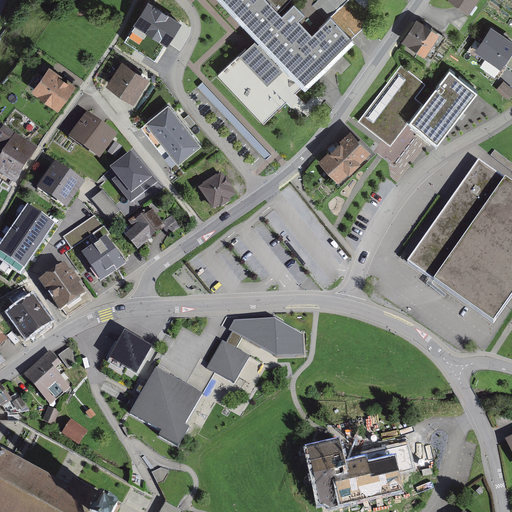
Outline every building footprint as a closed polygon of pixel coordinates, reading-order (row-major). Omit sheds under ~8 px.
[(0,0),(0,18),(8,0),(0,0)] [(228,0),(264,36),(223,76),(268,123),(357,37),(336,16),(318,33),(305,19),(311,13),(299,0),(228,0)] [(323,0),(315,7),(327,22),(342,10),(333,0),(323,0)] [(475,0),(451,0),(468,11),(475,0)] [(160,11),(146,32),(168,46),(182,26),(160,11)] [(430,58),(442,38),(417,22),(404,41),(430,58)] [(511,42),(491,29),(480,46),(490,53),(482,64),(498,75),(511,54),(511,42)] [(122,65),(109,85),(133,101),(146,81),(122,65)] [(398,65),(358,120),(392,145),(411,119),(441,141),(479,88),(450,67),(424,104),(414,96),(423,84),(398,65)] [(73,89),(49,71),(34,91),(59,109),(73,89)] [(511,87),(504,82),(497,90),(510,99),(511,96),(511,87)] [(199,88),(266,157),(270,152),(203,84),(199,88)] [(147,123),(163,142),(183,126),(168,107),(147,123)] [(87,118),(72,138),(98,156),(113,136),(87,118)] [(163,142),(178,162),(199,145),(183,126),(163,142)] [(0,141),(9,147),(3,157),(23,169),(35,149),(4,129),(0,134),(0,141)] [(350,134),(321,161),(338,179),(367,152),(350,134)] [(23,169),(3,157),(0,155),(0,174),(14,183),(23,169)] [(132,159),(115,171),(120,178),(114,183),(130,203),(141,195),(136,188),(148,179),(132,159)] [(511,187),(480,165),(410,265),(493,323),(511,296),(511,187)] [(81,185),(56,168),(39,190),(65,208),(81,185)] [(221,177),(200,190),(213,210),(234,197),(221,177)] [(92,202),(111,219),(120,208),(101,192),(92,202)] [(0,262),(22,278),(58,223),(28,202),(0,243),(0,262)] [(148,208),(129,223),(135,230),(127,237),(137,249),(146,241),(163,228),(148,208)] [(105,241),(85,255),(102,280),(122,266),(105,241)] [(64,268),(42,283),(61,310),(82,295),(64,268)] [(32,302),(11,316),(27,339),(48,325),(32,302)] [(236,324),(231,331),(277,358),(303,356),(302,337),(275,322),(236,324)] [(0,355),(10,346),(0,335),(0,355)] [(149,348),(126,336),(112,359),(136,372),(149,348)] [(253,358),(226,345),(213,370),(241,384),(253,358)] [(59,354),(68,369),(80,363),(71,347),(59,354)] [(61,364),(52,354),(25,377),(34,387),(54,370),(61,364)] [(54,370),(34,387),(49,405),(69,388),(54,370)] [(200,397),(157,373),(133,416),(164,433),(161,438),(178,448),(188,430),(183,427),(200,397)] [(2,387),(0,388),(0,409),(4,407),(8,414),(27,412),(17,396),(10,400),(2,387)] [(71,420),(63,433),(81,444),(89,430),(71,420)] [(402,467),(414,465),(409,445),(381,451),(384,465),(401,462),(402,467)] [(343,471),(338,446),(309,453),(321,505),(326,504),(327,509),(400,492),(393,464),(366,471),(365,466),(343,471)] [(0,511),(116,511),(73,489),(70,495),(1,458),(0,458),(0,511)] [(178,511),(180,509),(165,501),(159,511),(178,511)]
